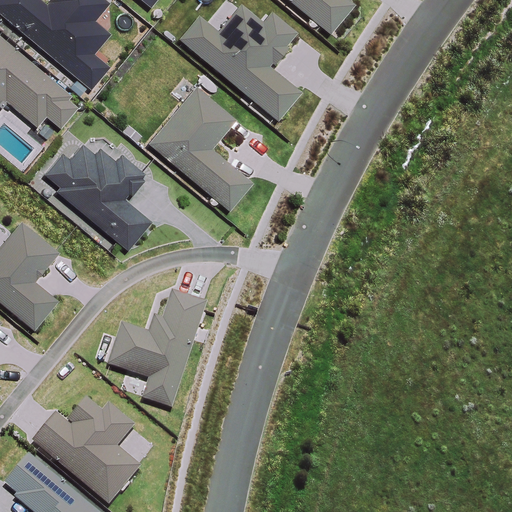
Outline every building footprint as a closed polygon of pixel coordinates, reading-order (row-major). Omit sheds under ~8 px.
[(34,0),(0,0),(0,22),(87,95),(108,71),(91,57),(107,38),(90,24),(105,7),(97,0),(50,0),(44,8),(34,0)] [(130,0),(147,13),(157,0),(130,0)] [(281,0),(326,37),(351,8),(341,0),(281,0)] [(215,35),(196,20),(177,43),(274,123),(295,97),(264,71),(269,65),(272,68),(285,52),(284,51),(296,36),(268,13),(260,23),(239,6),(215,35)] [(0,108),(3,105),(33,131),(43,119),(57,131),(73,112),(63,104),(67,100),(0,43),(0,108)] [(234,123),(194,90),(145,147),(225,215),(249,187),(209,153),(234,123)] [(66,163),(59,157),(41,178),(56,191),(53,195),(124,255),(148,226),(121,203),(126,197),(129,200),(141,185),(137,181),(141,177),(117,157),(111,165),(96,152),(91,158),(79,148),(66,163)] [(56,252),(18,221),(0,241),(0,305),(30,330),(54,300),(31,281),(56,252)] [(205,301),(170,290),(160,317),(152,314),(146,331),(119,322),(105,364),(148,378),(141,397),(170,406),(205,301)] [(63,419),(54,412),(31,440),(106,502),(138,465),(115,446),(133,424),(106,403),(100,410),(82,395),(63,419)] [(96,511),(26,454),(2,483),(15,493),(13,496),(32,511),(96,511)]
